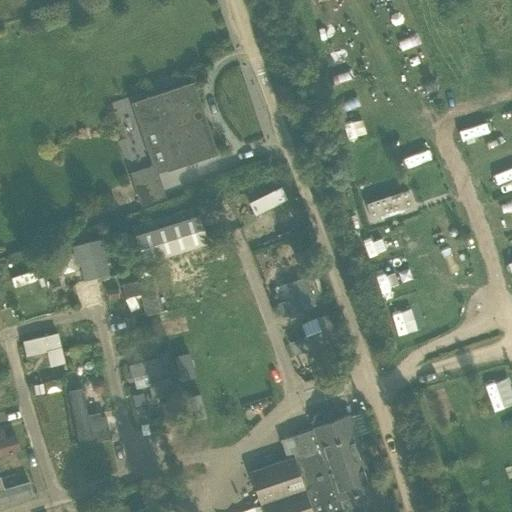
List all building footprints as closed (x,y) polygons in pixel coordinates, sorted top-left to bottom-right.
[(136,101),(131,103),(141,131),(153,127),(165,162),(167,169),(216,153),(204,118),(197,121),(185,86),(190,84),(190,83),(136,101)] [(140,206),(167,197),(158,172),(155,165),(152,166),(129,174),(140,206)] [(280,183),(246,208),(254,220),(289,194),(280,183)] [(406,190),(368,203),(372,217),(411,205),(406,190)] [(296,204),(247,224),(253,237),(301,217),(296,204)] [(143,263),(208,243),(199,214),(134,234),(143,263)] [(300,230),(289,233),(293,249),(305,247),(300,230)] [(110,235),(100,237),(102,248),(113,246),(110,235)] [(71,245),(75,262),(79,261),(84,281),(108,275),(100,239),(88,242),(88,241),(71,245)] [(210,247),(180,256),(183,269),(187,268),(214,260),(210,247)] [(58,256),(43,259),(47,275),(54,273),(52,265),(60,263),(58,256)] [(187,268),(183,269),(180,256),(163,261),(175,297),(186,294),(182,284),(191,282),(187,268)] [(34,272),(0,280),(0,294),(2,301),(39,291),(34,272)] [(153,277),(122,284),(125,298),(141,294),(146,316),(161,312),(153,277)] [(282,317),(315,306),(306,277),(292,281),(296,296),(277,303),(282,317)] [(118,288),(108,289),(109,299),(119,297),(118,288)] [(410,305),(390,315),(399,335),(420,326),(410,305)] [(330,327),(289,342),(294,355),(310,349),(315,362),(337,354),(332,341),(335,340),(330,327)] [(58,333),(22,340),(26,356),(46,351),(50,366),(64,363),(58,333)] [(166,354),(128,364),(133,380),(143,377),(145,383),(172,375),(166,354)] [(344,363),(341,356),(332,360),(334,367),(344,363)] [(60,378),(44,381),(46,393),(62,390),(60,378)] [(106,388),(104,382),(101,380),(95,381),(93,385),(94,390),(98,393),(103,392),(106,388)] [(43,383),(33,385),(35,394),(45,393),(43,383)] [(78,440),(107,434),(103,414),(98,415),(97,410),(86,413),(80,387),(68,389),(78,440)] [(313,416),(312,422),(313,426),(314,426),(315,428),(343,511),(374,511),(376,511),(368,490),(372,488),(354,436),(357,435),(349,414),(335,419),(333,414),(328,411),(322,411),(317,413),(313,416)] [(183,445),(178,424),(163,428),(168,449),(183,445)] [(0,455),(18,451),(13,433),(3,436),(1,427),(0,426),(0,455)] [(287,459),(249,472),(256,492),(259,501),(263,511),(376,511),(374,511),(343,511),(315,428),(293,436),(280,440),(287,459)] [(52,454),(62,485),(77,481),(67,449),(52,454)] [(0,477),(0,503),(32,495),(29,482),(3,489),(0,477)] [(162,511),(159,502),(132,511),(162,511)]
